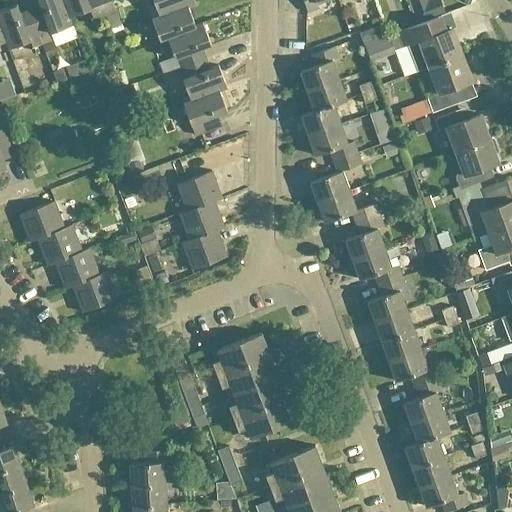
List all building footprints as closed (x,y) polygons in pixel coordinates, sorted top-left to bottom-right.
[(36,0),(39,8),(30,11),(39,35),(49,32),(50,34),(72,26),(70,19),(64,5),(62,5),(60,0),(36,0)] [(116,14),(115,14),(109,0),(60,0),(62,5),(64,5),(70,19),(89,12),(93,22),(104,18),(111,35),(122,31),(128,28),(125,18),(118,21),(116,14)] [(173,12),(187,7),(194,4),(192,0),(152,0),(158,17),(173,12)] [(325,0),(300,0),(305,14),(317,10),(315,4),(325,0)] [(414,0),(410,2),(417,20),(441,11),(437,0),(426,5),(423,0),(414,0)] [(39,35),(30,11),(19,15),(16,7),(0,12),(0,28),(0,29),(0,28),(0,29),(5,43),(8,50),(29,42),(32,50),(41,47),(37,36),(39,35)] [(173,12),(158,17),(151,20),(159,42),(167,39),(181,34),(180,32),(195,27),(187,7),(173,12)] [(403,30),(414,26),(410,15),(399,19),(403,30)] [(399,31),(400,32),(386,37),(386,39),(363,48),(369,64),(393,55),(392,53),(406,48),(415,72),(461,55),(451,29),(434,35),(429,20),(414,26),(403,30),(399,31)] [(167,39),(174,59),(157,65),(161,76),(205,60),(201,50),(210,46),(202,24),(195,27),(180,32),(181,34),(167,39)] [(305,92),(337,81),(330,61),(336,59),(332,48),(308,56),(312,67),(298,72),(305,92)] [(425,98),(430,114),(459,103),(454,89),(471,82),(461,55),(415,72),(415,74),(427,69),(436,94),(425,98)] [(209,70),(205,60),(161,76),(161,77),(182,70),(185,79),(182,80),(190,102),(204,96),(205,97),(219,92),(226,89),(218,67),(209,70)] [(122,72),(114,74),(118,87),(126,85),(122,72)] [(344,101),(337,81),(305,92),(312,111),(321,108),(322,109),(331,105),(344,101)] [(359,95),(371,90),(368,82),(356,87),(359,95)] [(374,100),(371,90),(359,95),(362,104),(374,100)] [(204,96),(190,102),(183,104),(195,137),(222,127),(218,116),(227,113),(219,92),(205,97),(204,96)] [(321,108),(312,111),(299,116),(306,135),(338,124),(331,105),(322,109),(321,108)] [(454,152),(487,140),(479,115),(460,122),(457,112),(433,120),(436,131),(445,128),(454,152)] [(412,125),(416,133),(416,134),(431,128),(427,119),(412,125)] [(345,144),(338,124),(306,135),(313,155),(327,150),(331,161),(356,153),(352,142),(345,144)] [(4,130),(0,131),(0,172),(6,170),(3,161),(14,157),(4,130)] [(487,140),(454,152),(462,176),(454,179),(458,190),(454,192),(457,199),(461,197),(460,196),(480,189),(478,183),(482,182),(478,171),(496,164),(493,156),(496,155),(497,152),(493,140),(490,139),(487,140)] [(394,143),(381,148),(385,160),(398,155),(394,143)] [(356,153),(331,161),(335,172),(308,182),(316,202),(347,191),(340,171),(360,164),(356,153)] [(141,171),(138,162),(126,166),(130,175),(141,171)] [(200,207),(214,202),(221,199),(211,172),(176,185),(186,212),(200,207)] [(117,186),(121,198),(136,193),(131,181),(117,186)] [(480,189),(460,196),(461,197),(457,199),(467,228),(482,222),(486,234),(511,224),(511,201),(488,211),(480,189)] [(354,210),(347,191),(316,202),(323,222),(350,212),(354,223),(378,215),(373,203),(354,210)] [(437,197),(430,200),(433,208),(440,205),(437,197)] [(200,207),(186,212),(178,215),(188,241),(202,236),(203,237),(217,231),(224,229),(214,202),(200,207)] [(50,234),(65,229),(55,203),(19,217),(29,243),(36,240),(51,235),(50,234)] [(110,234),(130,224),(122,208),(102,217),(110,234)] [(378,215),(354,223),(358,234),(344,239),(351,259),(383,248),(376,228),(382,226),(378,215)] [(511,224),(486,234),(490,246),(476,251),(484,271),(507,263),(503,252),(511,248),(511,224)] [(51,235),(36,240),(47,266),(54,263),(68,258),(68,257),(81,252),(71,226),(65,229),(50,234),(51,235)] [(150,229),(135,234),(140,246),(154,240),(150,229)] [(202,236),(188,241),(181,244),(191,271),(227,258),(217,231),(203,237),(202,236)] [(132,233),(116,239),(119,248),(136,241),(132,233)] [(390,268),(383,248),(351,259),(358,279),(372,274),(376,286),(399,277),(395,266),(390,268)] [(89,249),(81,252),(68,257),(68,258),(54,263),(64,290),(71,287),(86,282),(85,281),(99,276),(89,249)] [(133,271),(141,294),(153,290),(145,267),(133,271)] [(511,305),(511,271),(490,279),(498,302),(510,298),(511,305)] [(473,286),(468,272),(449,279),(455,293),(467,289),(473,286)] [(86,282),(71,287),(82,314),(117,300),(107,273),(99,276),(85,281),(86,282)] [(163,273),(154,277),(158,287),(168,283),(163,273)] [(399,277),(376,286),(379,297),(366,301),(373,321),(404,310),(398,291),(403,289),(399,277)] [(467,289),(455,293),(459,305),(472,301),(467,289)] [(443,319),(454,315),(451,307),(440,311),(443,319)] [(404,310),(373,321),(380,341),(411,330),(404,310)] [(454,315),(443,319),(446,328),(457,324),(454,315)] [(511,315),(499,320),(507,343),(511,341),(511,315)] [(411,330),(380,341),(387,361),(418,350),(411,330)] [(215,376),(268,356),(259,334),(215,351),(218,360),(210,363),(215,376)] [(203,415),(182,363),(176,346),(166,350),(172,367),(192,419),(203,415)] [(418,350),(387,361),(394,381),(408,376),(412,387),(435,379),(431,368),(425,370),(418,350)] [(480,369),(495,364),(492,353),(476,359),(480,369)] [(276,378),(268,356),(215,376),(220,389),(228,386),(231,394),(276,378)] [(511,362),(501,366),(509,386),(511,385),(511,362)] [(497,365),(481,370),(484,378),(500,372),(497,365)] [(276,378),(231,394),(235,403),(227,406),(232,419),(284,399),(276,378)] [(435,379),(412,387),(416,398),(402,403),(410,423),(442,412),(435,392),(439,390),(435,379)] [(293,422),(284,399),(232,419),(236,432),(244,429),(248,439),(293,422)] [(449,432),(442,412),(410,423),(416,442),(426,439),(427,440),(436,437),(449,432)] [(466,425),(478,421),(475,413),(463,417),(466,425)] [(186,417),(173,422),(177,431),(190,426),(186,417)] [(478,421),(466,425),(470,435),(481,431),(478,421)] [(492,449),(504,444),(501,435),(489,440),(492,449)] [(426,439),(416,442),(403,447),(410,467),(443,455),(436,437),(427,440),(426,439)] [(480,442),(469,446),(472,455),(483,451),(480,442)] [(492,449),(488,451),(490,465),(509,458),(504,446),(504,445),(504,444),(492,449)] [(0,450),(0,473),(20,467),(13,446),(0,450)] [(226,447),(214,452),(227,486),(240,482),(226,447)] [(268,489),(320,468),(312,447),(267,464),(271,473),(263,476),(268,489)] [(130,486),(164,484),(162,463),(169,462),(168,451),(142,453),(143,464),(129,465),(130,486)] [(443,455),(410,467),(417,486),(450,475),(443,455)] [(20,467),(0,473),(0,494),(26,486),(20,467)] [(329,490),(320,468),(268,489),(273,502),(281,498),(284,507),(329,490)] [(457,494),(450,475),(417,486),(424,506),(438,501),(442,511),(443,511),(467,504),(462,492),(457,494)] [(499,476),(492,478),(494,491),(507,486),(505,479),(499,476)] [(193,481),(181,482),(182,492),(194,491),(193,481)] [(165,504),(164,484),(130,486),(132,507),(165,504)] [(26,486),(0,494),(0,511),(15,511),(33,506),(26,486)] [(329,490),(284,507),(286,511),(336,511),(337,511),(329,490)]
